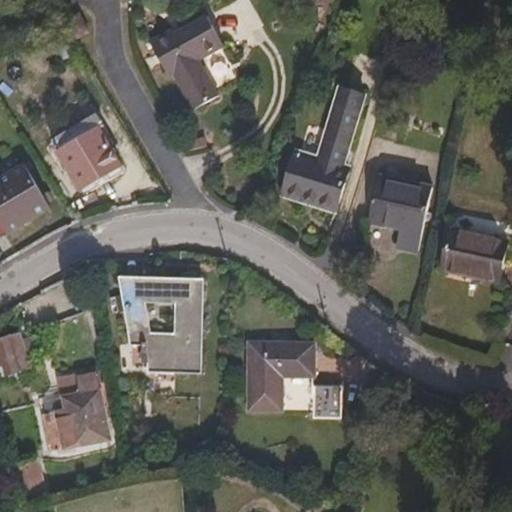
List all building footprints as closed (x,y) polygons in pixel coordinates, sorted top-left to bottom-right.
[(77,37),(88,33),(79,16),(70,20),(69,22),(72,25),(77,37)] [(221,99),(201,62),(226,49),(209,17),(178,34),(175,26),(153,37),(155,41),(148,45),(166,80),(175,76),(194,113),(221,99)] [(335,212),(349,168),(343,165),(364,97),(340,89),(318,158),(294,150),(281,197),(335,212)] [(60,153),(100,129),(104,127),(97,117),(54,143),(60,153)] [(125,173),(100,129),(60,153),(82,190),(85,189),(89,195),(125,173)] [(51,209),(26,167),(0,182),(0,240),(31,223),(51,209)] [(417,250),(431,184),(378,173),(376,173),(367,220),(400,227),(397,245),(399,246),(417,250)] [(497,280),(507,240),(451,227),(449,228),(440,267),(442,269),(496,282),(497,280)] [(143,346),(143,363),(176,364),(176,372),(201,373),(204,287),(182,287),(182,281),(142,279),(143,285),(123,284),(133,346),(143,346)] [(29,369),(19,334),(0,340),(0,371),(2,378),(29,369)] [(283,409),(283,374),(315,374),(315,349),(271,349),(270,345),(252,345),(251,408),(283,409)] [(343,424),(343,391),(314,390),(315,424),(343,424)] [(447,427),(462,406),(456,405),(419,391),(411,403),(447,427)] [(109,440),(99,392),(65,399),(74,447),(109,440)] [(21,493),(47,484),(38,458),(12,467),(21,493)]
